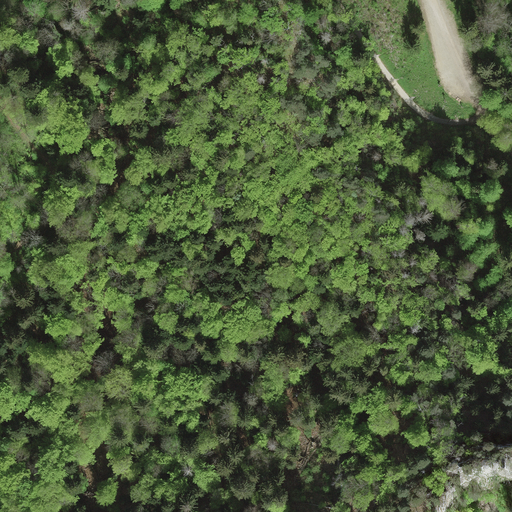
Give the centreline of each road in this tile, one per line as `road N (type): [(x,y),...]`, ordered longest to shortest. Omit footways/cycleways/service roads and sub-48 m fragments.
road 1 (track): [(487,119),(429,117),(364,42),(342,0)]
road 2 (track): [(0,100),(48,182),(34,225),(0,263)]
road 3 (unclassified): [(430,0),(487,119)]
